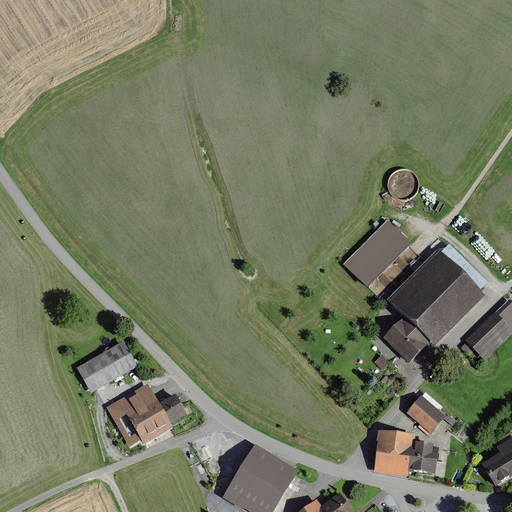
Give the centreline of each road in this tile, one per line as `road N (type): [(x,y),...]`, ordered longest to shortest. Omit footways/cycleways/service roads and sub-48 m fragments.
road 1 (unclassified): [(0,166),(53,245),(225,418),(352,475)]
road 2 (track): [(225,418),(13,511)]
road 3 (unclassified): [(436,356),(371,434),(352,475)]
road 4 (track): [(437,229),(511,132)]
